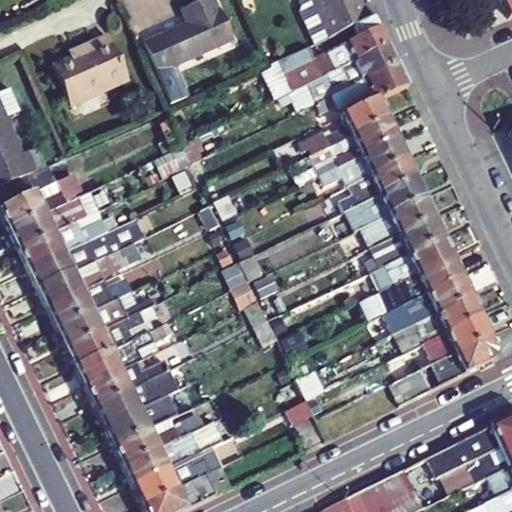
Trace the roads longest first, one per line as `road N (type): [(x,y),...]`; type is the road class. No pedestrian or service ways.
road 1 (residential): [(511,383),(249,511)]
road 2 (residential): [(433,91),(511,253)]
road 3 (residential): [(0,370),(67,511)]
